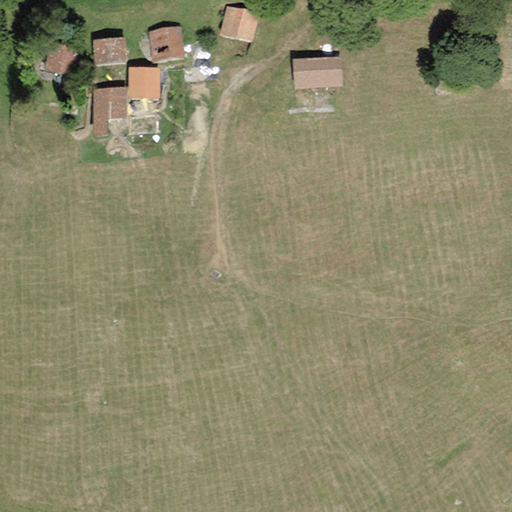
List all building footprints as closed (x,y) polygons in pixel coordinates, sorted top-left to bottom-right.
[(259,14),(226,6),(219,34),(252,42),(259,14)] [(180,26),(147,31),(152,63),(184,58),(180,26)] [(92,41),(95,67),(127,63),(124,37),(92,41)] [(69,77),(76,49),(47,42),(40,70),(69,77)] [(340,57),(292,60),(293,91),(342,88),(340,57)] [(159,68),(128,68),(128,98),(159,98),(159,68)] [(92,89),(93,137),(107,137),(107,120),(126,119),(125,88),(92,89)]
